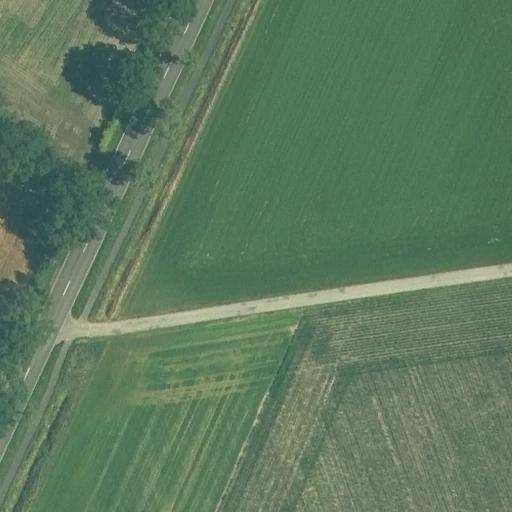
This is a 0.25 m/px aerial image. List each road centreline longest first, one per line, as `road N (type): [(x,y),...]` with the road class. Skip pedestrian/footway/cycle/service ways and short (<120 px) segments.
road 1 (tertiary): [(0,437),(203,0)]
road 2 (track): [(511,272),(102,332),(50,330)]
